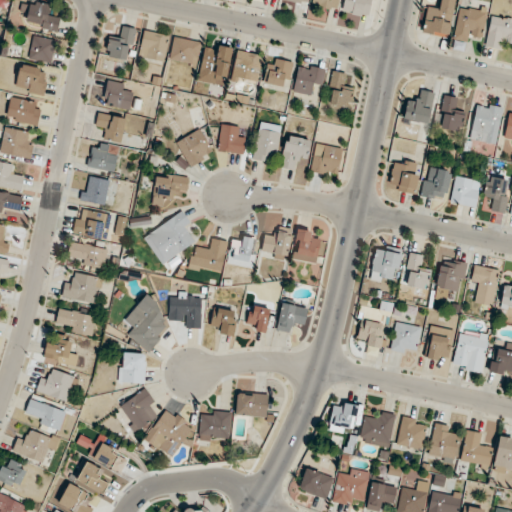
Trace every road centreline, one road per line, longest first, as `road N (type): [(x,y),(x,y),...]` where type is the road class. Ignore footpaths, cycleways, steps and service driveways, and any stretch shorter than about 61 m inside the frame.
road 1 (residential): [(129,0),(511,79),(270,508),(235,488),(197,484),(139,494),(121,511)]
road 2 (tertiary): [(402,0),(330,337),(292,437),(250,511)]
road 3 (residential): [(0,404),(94,0)]
road 4 (residential): [(189,373),(240,363),(320,366),(511,406)]
road 5 (residential): [(227,196),(300,200),(511,243)]
